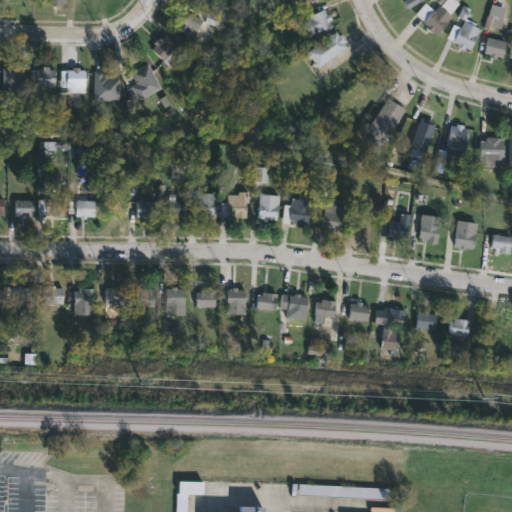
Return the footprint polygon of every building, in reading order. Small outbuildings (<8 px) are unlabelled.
[(410,10),(424,0),(407,0),(405,2),(410,10)] [(456,0),(460,3),(436,33),(433,31),(431,33),(425,28),(427,25),(414,15),(424,2),(435,10),(439,5),(440,6),(445,0),(456,0)] [(182,9),(206,21),(210,13),(222,19),(219,26),(217,25),(205,50),(191,43),(192,41),(185,37),(187,32),(174,26),(182,9)] [(324,9),(326,14),(329,12),(332,19),(330,21),(332,26),(310,36),(302,19),(324,9)] [(464,20),(480,27),(470,50),(457,44),(458,42),(447,37),(453,22),(462,26),(464,20)] [(336,31),(339,36),(342,34),(347,41),(344,43),(348,48),(319,67),(318,66),(315,68),(312,63),(314,62),(311,59),(309,60),(306,55),(308,54),(307,52),(336,31)] [(164,34),(176,47),(163,61),(151,49),(156,45),(153,42),(159,36),(160,38),(164,34)] [(505,39),(502,58),(488,56),(489,54),(484,53),(487,36),(505,39)] [(160,87),(138,99),(131,86),(137,83),(131,72),(148,63),(160,87)] [(49,65),(49,68),(55,68),(55,86),(35,86),(35,82),(30,83),(30,69),(43,68),(43,65),(49,65)] [(84,85),(66,85),(66,69),(72,69),(72,66),(80,66),(80,70),(84,70),(84,85)] [(16,68),(16,70),(27,70),(27,91),(2,91),(2,68),(16,68)] [(103,70),(103,76),(107,76),(107,77),(122,77),(121,93),(119,93),(119,100),(93,100),(94,70),(103,70)] [(403,108),(379,147),(362,137),(386,98),(403,108)] [(434,121),(424,151),(421,150),(418,159),(409,156),(412,147),(409,146),(420,116),(434,121)] [(463,124),(462,127),(469,128),(464,149),(445,145),(450,124),(455,125),(455,122),(463,124)] [(499,136),(499,140),(503,140),(504,165),(480,165),(480,139),(486,139),(486,136),(499,136)] [(311,191),(307,225),(293,224),(293,220),(290,220),(289,224),(282,223),(284,204),(291,205),(292,198),(298,199),(299,189),(311,191)] [(248,190),(249,217),(234,218),(234,215),(227,215),(227,194),(237,194),(237,191),(248,190)] [(200,215),(196,215),(196,192),(217,192),(217,215),(200,215)] [(279,196),(276,220),(269,219),(268,222),(264,221),(264,219),(257,218),(260,194),(279,196)] [(344,199),(340,231),(326,229),(327,227),(322,226),(326,197),(344,199)] [(66,199),(65,216),(51,215),(51,212),(45,212),(46,198),(66,199)] [(36,199),(35,218),(14,217),(15,199),(36,199)] [(95,200),(94,216),(86,216),(86,217),(75,216),(76,199),(95,200)] [(143,217),(137,217),(137,201),(157,201),(157,218),(143,217)] [(165,201),(165,219),(186,219),(186,201),(165,201)] [(374,236),(377,209),(359,207),(356,234),(374,236)] [(409,214),(407,240),(399,239),(399,241),(392,241),(393,238),(387,237),(387,235),(380,234),(381,222),(388,223),(389,221),(398,222),(399,213),(409,214)] [(440,216),(435,242),(422,240),(422,237),(418,237),(421,213),(440,216)] [(476,221),(473,248),(465,247),(465,248),(460,247),(460,246),(454,245),(457,219),(476,221)] [(511,235),(509,253),(495,251),(495,247),(491,247),(493,233),(511,235)] [(53,285),(53,288),(62,288),(62,303),(40,303),(41,287),(47,287),(47,285),(53,285)] [(11,308),(12,286),(34,286),(34,309),(11,308)] [(116,286),(116,288),(127,288),(126,303),(105,303),(105,288),(110,288),(110,286),(116,286)] [(94,314),(74,314),(74,290),(79,290),(79,287),(94,287),(94,314)] [(179,288),(179,289),(187,289),(187,316),(168,315),(168,289),(179,288)] [(237,288),(237,289),(245,289),(245,313),(226,313),(226,304),(219,304),(219,288),(237,288)] [(157,290),(156,315),(146,314),(145,319),(140,319),(140,314),(137,314),(138,292),(141,292),(141,289),(157,290)] [(216,308),(216,290),(197,290),(197,308),(216,308)] [(294,294),(294,293),(308,296),(305,319),(285,317),(286,309),(281,308),(283,293),(294,294)] [(278,294),(258,294),(258,312),(278,312),(278,294)] [(335,300),(333,317),(323,316),(322,323),(314,322),(317,301),(320,301),(320,298),(335,300)] [(362,304),(369,305),(367,320),(348,318),(350,303),(356,303),(356,301),(362,301),(362,304)] [(403,310),(401,327),(392,326),(391,334),(399,335),(397,350),(379,348),(382,324),(374,323),(375,310),(389,311),(389,308),(403,310)] [(417,312),(436,314),(434,330),(415,327),(417,312)] [(455,318),(469,319),(467,336),(448,333),(449,320),(454,321),(455,318)] [(176,511),(187,511),(187,482),(176,482),(176,511)] [(391,489),(299,487),(299,497),(391,499),(391,489)]
